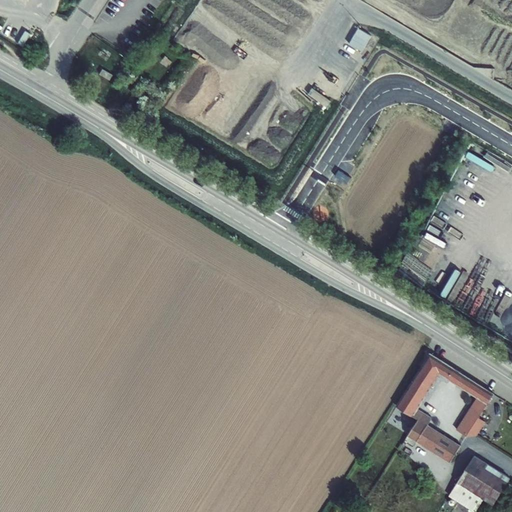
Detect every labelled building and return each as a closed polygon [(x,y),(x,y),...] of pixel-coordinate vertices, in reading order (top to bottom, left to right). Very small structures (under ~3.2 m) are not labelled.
[(114,75),(103,69),(99,75),(110,81),(114,75)] [(401,408),(416,417),(422,408),(443,375),(480,399),(459,431),(471,439),(480,439),(489,425),(494,428),(501,418),(497,415),(489,411),(493,403),(496,399),(495,393),(435,353),(401,408)] [(501,408),(493,403),(489,411),(497,415),(501,408)] [(416,417),(422,421),(432,428),(438,419),(422,408),(416,417)] [(463,449),(432,428),(422,421),(412,436),(443,456),(454,463),(463,449)] [(454,463),(443,456),(438,464),(449,471),(454,463)] [(511,489),(511,481),(478,460),(462,486),(487,501),(500,509),(511,489)] [(474,511),(479,511),(487,501),(462,486),(461,485),(453,499),(474,511)]
